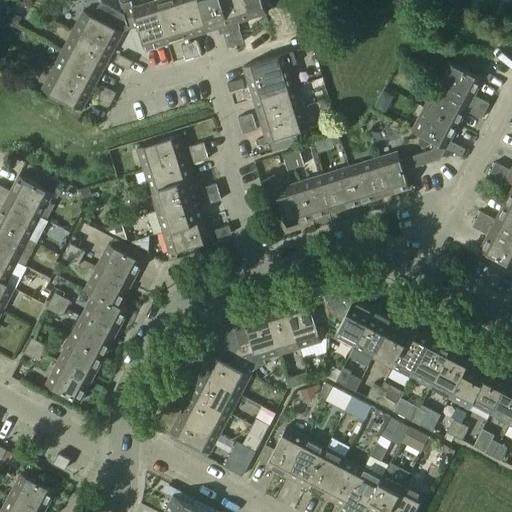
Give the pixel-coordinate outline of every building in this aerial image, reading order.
[(157,0),(155,1),(168,43),(188,37),(176,0),(157,0)] [(199,0),(176,0),(188,37),(209,31),(199,0)] [(199,0),(209,31),(230,24),(222,0),(199,0)] [(222,0),(230,24),(251,17),(251,15),(265,11),(261,0),(222,0)] [(84,10),(73,30),(113,51),(123,31),(124,31),(129,29),(124,13),(100,1),(93,15),(84,10)] [(131,1),(121,4),(124,13),(129,29),(139,26),(146,50),(168,43),(155,1),(133,8),(131,1)] [(9,18),(18,23),(23,13),(14,9),(9,18)] [(240,27),(232,30),(236,44),(244,42),(240,27)] [(63,49),(103,70),(113,51),(73,30),(63,49)] [(236,44),(232,30),(223,32),(227,46),(236,44)] [(0,39),(7,43),(11,37),(1,32),(0,34),(0,39)] [(198,40),(190,42),(194,57),(202,54),(198,40)] [(194,57),(190,42),(182,45),(186,59),(194,57)] [(63,49),(53,68),(93,89),(103,70),(63,49)] [(292,52),(287,53),(244,66),(254,98),(297,85),(290,64),(295,63),(292,52)] [(129,69),(133,61),(120,54),(116,62),(129,69)] [(448,61),(436,84),(470,102),(482,79),(448,61)] [(93,89),(53,68),(43,88),(82,109),(93,89)] [(228,83),(230,91),(245,87),(242,78),(228,83)] [(459,124),(470,102),(436,84),(424,107),(447,119),(459,124)] [(103,85),(99,93),(113,100),(117,92),(103,85)] [(254,98),(261,119),(303,106),(297,85),(254,98)] [(113,100),(99,93),(95,100),(109,108),(113,100)] [(475,95),(471,102),(478,106),(482,99),(475,95)] [(482,99),(478,106),(486,110),(489,102),(482,99)] [(467,110),(474,114),(478,106),(471,102),(467,110)] [(303,106),(261,119),(267,141),(310,128),(303,106)] [(482,118),(486,110),(478,106),(474,114),(482,118)] [(447,119),(424,107),(412,130),(436,142),(447,148),(451,140),(459,124),(447,119)] [(241,125),(255,121),(253,113),(238,117),(241,125)] [(258,129),(255,121),(241,125),(243,133),(258,129)] [(336,131),(330,133),(333,144),(340,142),(336,131)] [(144,169),(187,156),(180,134),(137,147),(144,169)] [(419,140),(420,146),(425,148),(429,140),(421,136),(419,140)] [(458,144),(451,140),(447,148),(454,152),(458,144)] [(192,154),(207,150),(204,141),(190,146),(192,154)] [(447,148),(436,142),(433,148),(437,160),(442,159),(447,148)] [(416,152),(414,144),(408,145),(406,150),(407,155),(416,152)] [(466,148),(458,144),(454,152),(462,156),(466,148)] [(300,148),(291,151),(294,159),(302,156),(300,148)] [(428,149),(426,150),(430,162),(432,162),(437,160),(433,148),(428,149)] [(207,150),(192,154),(195,162),(209,158),(207,150)] [(426,164),(430,162),(426,150),(422,151),(420,152),(423,164),(426,164)] [(291,151),(283,154),(285,162),(294,159),(291,151)] [(398,151),(373,159),(384,196),(409,188),(404,170),(400,158),(398,151)] [(423,164),(420,152),(415,153),(413,154),(417,166),(419,166),(423,164)] [(413,168),(417,166),(413,154),(409,155),(407,156),(410,168),(413,168)] [(144,169),(150,189),(194,176),(187,156),(144,169)] [(294,159),(296,167),(305,165),(302,156),(294,159)] [(407,156),(400,158),(404,170),(410,168),(407,156)] [(294,159),(285,162),(288,170),(296,167),(294,159)] [(373,159),(349,166),(360,203),(384,196),(373,159)] [(492,168),(499,172),(504,165),(496,161),(492,168)] [(499,172),(507,176),(511,169),(504,165),(499,172)] [(325,174),(336,211),(360,203),(349,166),(325,174)] [(488,176),(495,180),(499,172),(492,168),(488,176)] [(503,184),(507,176),(499,172),(495,180),(503,184)] [(325,174),(301,181),(312,218),(336,211),(325,174)] [(11,190),(7,198),(41,216),(54,193),(58,195),(64,185),(59,182),(47,176),(42,186),(19,175),(11,190)] [(200,197),(194,176),(150,189),(157,210),(200,197)] [(312,218),(301,181),(275,189),(287,226),(312,218)] [(219,191),(217,183),(202,187),(205,195),(219,191)] [(0,194),(7,198),(11,190),(4,186),(0,193),(0,194)] [(219,191),(205,195),(208,204),(222,199),(219,191)] [(157,210),(163,231),(206,217),(200,197),(157,210)] [(3,206),(0,211),(0,222),(30,238),(30,237),(37,241),(48,220),(41,217),(41,216),(7,198),(3,206)] [(511,207),(504,203),(492,226),(511,235),(511,207)] [(477,218),(484,221),(488,214),(481,210),(477,218)] [(484,221),(492,225),(496,218),(488,214),(484,221)] [(206,217),(163,231),(170,252),(213,239),(206,217)] [(480,229),(484,221),(477,218),(473,225),(480,229)] [(488,233),(492,225),(484,221),(480,229),(488,233)] [(0,251),(18,261),(30,238),(0,222),(0,251)] [(127,239),(122,222),(105,227),(127,239)] [(233,233),(230,225),(215,229),(218,238),(233,233)] [(511,265),(511,235),(492,226),(480,249),(511,265)] [(113,236),(97,266),(131,284),(147,254),(113,236)] [(71,243),(67,251),(74,254),(78,247),(71,243)] [(74,254),(82,258),(86,251),(78,247),(74,254)] [(0,280),(6,283),(7,283),(18,261),(0,251),(0,280)] [(67,251),(63,258),(70,262),(74,254),(67,251)] [(74,254),(70,262),(78,266),(82,258),(74,254)] [(85,289),(93,294),(94,293),(120,306),(120,305),(131,284),(97,266),(85,289)] [(0,308),(3,310),(15,287),(7,283),(6,283),(0,280),(0,308)] [(45,304),(51,292),(39,286),(33,298),(45,304)] [(339,290),(325,295),(329,311),(343,319),(334,336),(354,347),(375,307),(355,297),(354,298),(339,290)] [(56,292),(52,300),(59,304),(63,296),(56,292)] [(129,310),(120,305),(120,306),(94,293),(93,294),(82,316),(116,334),(129,310)] [(308,298),(287,305),(300,348),(322,341),(321,339),(327,337),(328,320),(329,311),(325,295),(309,299),(308,298)] [(59,304),(67,308),(71,300),(63,296),(59,304)] [(52,300),(48,308),(55,312),(59,304),(52,300)] [(59,304),(55,312),(63,316),(67,308),(59,304)] [(287,305),(266,311),(280,354),(300,348),(287,305)] [(394,317),(375,307),(354,347),(373,357),(394,317)] [(221,325),(223,331),(243,356),(253,369),(266,360),(265,358),(280,354),(266,311),(221,325)] [(82,316),(70,338),(105,356),(116,334),(82,316)] [(413,327),(394,317),(373,357),(392,366),(413,327)] [(392,366),(412,376),(433,337),(413,327),(392,366)] [(238,367),(243,356),(223,331),(201,373),(237,392),(248,372),(238,367)] [(32,337),(28,345),(36,349),(40,341),(32,337)] [(58,361),(93,379),(105,356),(70,338),(67,337),(62,347),(65,349),(58,361)] [(452,347),(433,337),(412,376),(431,386),(452,347)] [(36,349),(43,353),(47,345),(40,341),(36,349)] [(28,345),(24,353),(32,356),(36,349),(28,345)] [(431,386),(450,396),(471,357),(452,347),(431,386)] [(36,349),(32,356),(39,360),(43,353),(36,349)] [(470,407),(472,403),(490,367),(489,367),(471,357),(450,396),(470,407)] [(81,402),(93,379),(58,361),(46,384),(81,402)] [(492,362),(489,367),(490,367),(472,403),(491,413),(511,373),(492,362)] [(337,380),(344,384),(351,371),(343,367),(337,380)] [(291,386),(309,380),(306,370),(287,376),(291,386)] [(201,373),(191,392),(227,411),(237,392),(201,373)] [(491,413),(510,423),(511,418),(511,373),(491,413)] [(334,386),(326,382),(319,395),(327,399),(334,386)] [(375,400),(381,387),(374,383),(367,396),(375,400)] [(315,394),(313,386),(301,390),(304,398),(315,394)] [(353,396),(345,392),(335,386),(328,398),(346,408),(353,396)] [(398,401),(386,395),(389,391),(381,387),(375,400),(394,410),(398,401)] [(191,392),(181,411),(217,430),(227,411),(191,392)] [(365,418),(371,405),(353,396),(346,408),(365,418)] [(420,407),(407,401),(400,414),(413,420),(420,407)] [(427,411),(420,407),(413,420),(420,425),(427,411)] [(390,415),(377,409),(370,422),(383,428),(390,415)] [(217,430),(181,411),(170,431),(206,450),(217,430)] [(409,425),(391,416),(384,430),(402,439),(409,425)] [(266,432),(270,424),(256,417),(252,425),(266,432)] [(447,431),(455,435),(461,422),(454,418),(447,431)] [(461,422),(455,435),(462,439),(469,426),(461,422)] [(252,425),(248,432),(262,439),(266,432),(252,425)] [(286,476),(307,436),(287,426),(266,466),(286,476)] [(403,441),(422,451),(423,449),(429,436),(411,426),(403,441)] [(243,443),(256,450),(262,439),(248,432),(243,443)] [(286,476),(305,486),(326,446),(307,436),(286,476)] [(437,440),(429,436),(423,449),(430,453),(437,440)] [(485,451),(493,455),(500,442),(492,438),(485,451)] [(238,441),(225,466),(243,476),(256,450),(243,443),(238,441)] [(364,466),(343,506),(354,511),(364,511),(383,476),(385,472),(390,463),(382,459),(388,446),(378,441),(364,466)] [(500,442),(493,455),(500,459),(507,446),(500,442)] [(326,446),(305,486),(324,496),(345,456),(326,446)] [(59,452),(54,463),(65,469),(71,459),(59,452)] [(324,496),(343,506),(364,466),(345,456),(324,496)] [(383,476),(364,511),(389,511),(405,482),(411,470),(391,459),(390,463),(385,472),(383,476)] [(9,496),(39,511),(44,511),(56,491),(21,473),(9,496)] [(405,482),(389,511),(414,511),(425,493),(405,482)] [(173,494),(163,511),(213,511),(215,509),(176,488),(173,494)] [(39,511),(9,496),(0,511),(39,511)]
